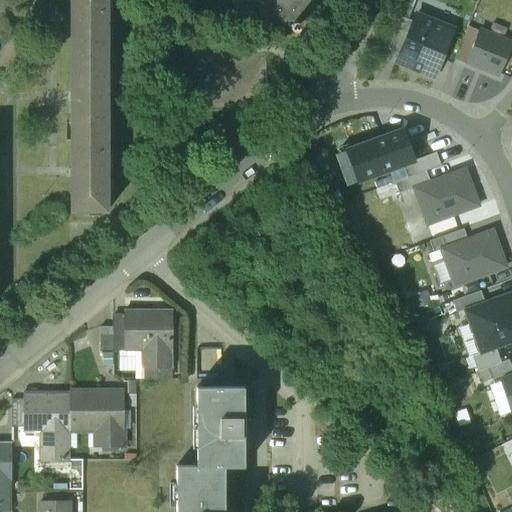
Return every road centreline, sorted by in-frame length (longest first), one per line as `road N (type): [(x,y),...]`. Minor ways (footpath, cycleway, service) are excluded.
road 1 (residential): [(0,371),(98,296),(327,90)]
road 2 (residential): [(327,90),(351,100),(397,98),(475,133)]
